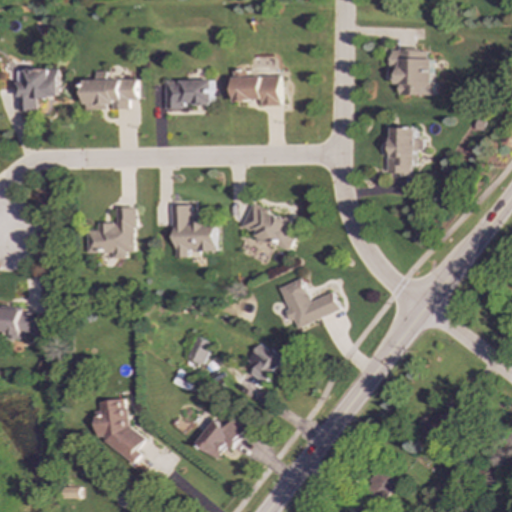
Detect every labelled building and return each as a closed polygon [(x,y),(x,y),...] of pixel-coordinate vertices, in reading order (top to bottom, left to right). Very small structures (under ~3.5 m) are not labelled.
[(399,95),(432,96),(433,59),(426,59),(426,50),(390,50),(390,69),(396,69),(396,85),(400,85),(399,95)] [(22,113),(40,112),(40,99),(62,99),(62,70),(29,70),(29,83),(21,83),(22,113)] [(87,109),(114,108),(114,110),(131,109),(131,100),(139,100),(138,79),(109,80),(108,71),(97,71),(98,80),(86,80),(87,109)] [(248,77),(248,71),(233,71),(234,102),(262,101),(262,106),(281,105),(280,76),(248,77)] [(214,80),(167,81),(167,109),(185,109),(185,105),(214,105),(214,80)] [(416,128),(388,127),(387,174),(411,175),(411,165),(415,165),(416,151),(423,151),(423,139),(416,139),(416,128)] [(174,205),(176,258),(189,257),(189,251),(217,250),(216,219),(195,220),(194,204),(174,205)] [(291,249),(301,224),(252,205),(242,230),(291,249)] [(89,253),(114,252),(114,259),(127,259),(127,253),(137,252),(136,208),(118,208),(118,223),(100,223),(100,230),(88,231),(89,253)] [(280,288),(297,329),(341,311),(334,292),(311,301),(302,279),(280,288)] [(0,333),(44,335),(45,314),(22,313),(22,309),(0,307),(0,333)] [(213,344),(198,337),(187,361),(202,367),(213,344)] [(245,366),(267,382),(284,360),(263,343),(245,366)] [(100,402),(101,411),(96,412),(99,436),(105,436),(107,445),(115,444),(116,458),(143,454),(141,436),(131,437),(126,399),(100,402)] [(423,436),(453,435),(452,416),(422,417),(423,436)] [(199,444),(218,458),(227,447),(231,451),(247,429),(234,419),(227,427),(217,420),(199,444)]
